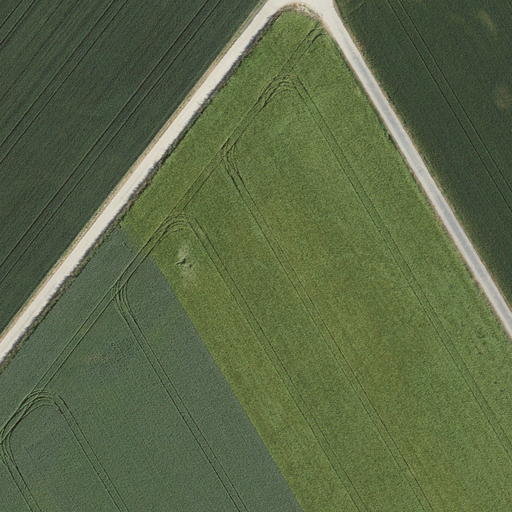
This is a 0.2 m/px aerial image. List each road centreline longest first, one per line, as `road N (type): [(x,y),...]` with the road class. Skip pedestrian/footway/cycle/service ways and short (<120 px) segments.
road 1 (track): [(0,354),(277,0)]
road 2 (track): [(320,0),(511,326)]
